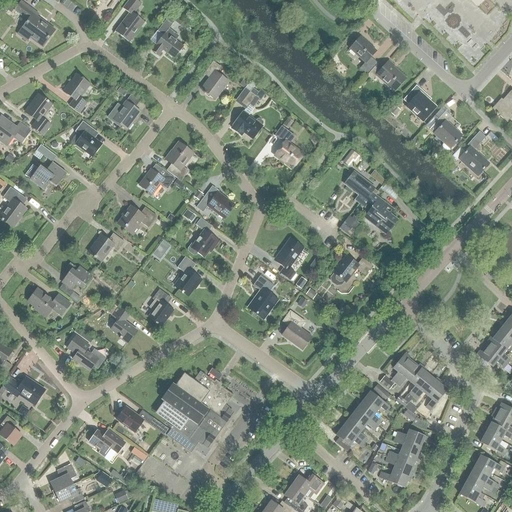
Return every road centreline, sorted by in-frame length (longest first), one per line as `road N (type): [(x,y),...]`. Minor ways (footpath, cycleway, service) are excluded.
road 1 (residential): [(0,284),(41,253),(172,107)]
road 2 (residential): [(425,507),(473,392),(406,298)]
road 3 (residential): [(172,107),(86,48),(0,92)]
road 4 (residential): [(375,15),(464,94),(511,42)]
road 5 (tertiary): [(511,185),(406,298)]
road 6 (residential): [(81,403),(212,323)]
road 7 (tertiary): [(309,394),(221,511)]
road 8 (tertiary): [(406,298),(334,379),(309,394)]
road 9 (residential): [(260,207),(200,129),(172,107)]
road 10 (residential): [(0,303),(81,403)]
road 11 (residential): [(212,323),(260,207)]
road 12 (residential): [(309,394),(212,323)]
